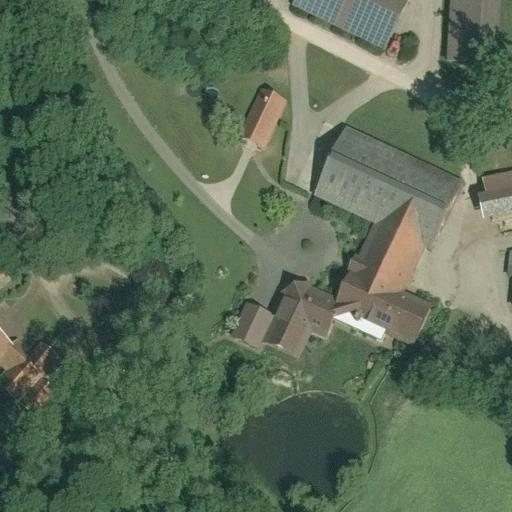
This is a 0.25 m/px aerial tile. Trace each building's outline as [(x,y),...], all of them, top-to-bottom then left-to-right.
[(302,0),(297,12),(384,55),(410,0),(302,0)] [(454,0),(452,70),(502,72),(504,0),(454,0)] [(265,96),(241,142),(265,155),(289,109),(265,96)] [(348,291),(350,292),(345,304),(303,285),(294,306),(289,304),(281,321),(250,307),(235,340),(299,369),(314,335),(336,345),(344,328),(418,361),(435,322),(403,308),(427,253),(437,258),(470,184),(351,131),(318,203),(376,229),(348,291)] [(511,182),(481,191),(492,233),(511,227),(511,182)] [(7,396),(40,423),(61,398),(47,386),(65,366),(39,345),(29,357),(0,333),(0,370),(16,384),(7,396)] [(132,351),(108,349),(105,383),(129,385),(132,351)]
